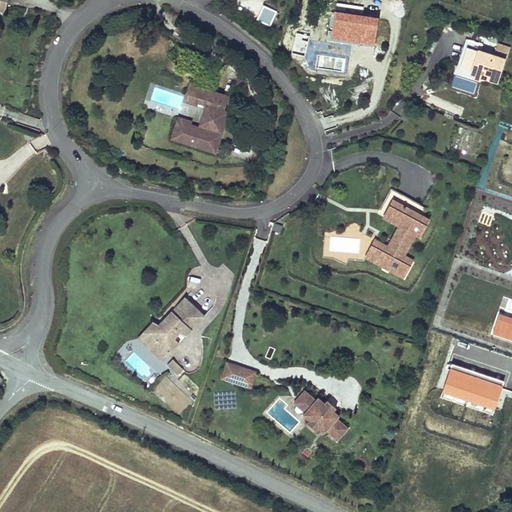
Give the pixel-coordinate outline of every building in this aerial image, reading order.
[(0,0),(0,15),(7,18),(11,0),(0,0)] [(382,20),(332,11),(326,45),(377,53),(382,20)] [(509,61),(468,47),(461,70),(471,73),(470,78),(500,87),(509,61)] [(196,89),(191,88),(186,105),(194,107),(195,103),(192,102),(196,89)] [(226,112),(230,99),(196,89),(192,102),(195,103),(209,107),(213,108),(206,132),(202,131),(191,128),(189,127),(185,141),(203,146),(204,143),(207,145),(207,146),(216,148),(226,112)] [(213,108),(209,107),(202,131),(206,132),(213,108)] [(220,155),(232,114),(226,112),(216,148),(207,146),(207,145),(204,143),(203,146),(185,141),(189,127),(191,128),(192,123),(182,120),(175,142),(220,155)] [(381,252),(372,268),(408,287),(416,270),(406,265),(418,243),(424,246),(432,230),(426,226),(420,223),(406,215),(404,214),(409,206),(394,198),(383,219),(389,223),(409,233),(395,259),(392,257),(381,252)] [(430,218),(409,206),(404,214),(406,215),(420,223),(426,226),(430,218)] [(395,259),(409,233),(389,223),(387,226),(404,235),(392,257),(395,259)] [(287,236),(277,233),(275,240),(285,243),(287,236)] [(372,268),(381,252),(378,250),(369,266),(372,268)] [(194,334),(208,319),(188,302),(167,325),(171,329),(168,332),(159,326),(154,340),(159,350),(156,353),(163,360),(170,351),(177,353),(186,343),(182,339),(187,333),(194,334)] [(154,340),(159,326),(144,342),(156,353),(159,350),(154,340)] [(168,364),(177,353),(170,351),(163,360),(168,364)] [(179,362),(182,365),(187,360),(183,357),(179,362)] [(187,360),(182,365),(188,371),(193,365),(187,360)] [(234,391),(240,375),(230,371),(225,387),(234,391)] [(253,397),(259,381),(240,375),(234,391),(253,397)] [(340,428),(342,426),(336,421),(339,418),(330,410),(328,413),(321,407),(319,410),(308,400),(302,407),(313,417),(308,422),(306,425),(312,431),(310,433),(319,441),(321,438),(327,443),(329,441),(340,451),(351,438),(340,428)] [(313,417),(302,407),(296,412),(308,422),(313,417)]
